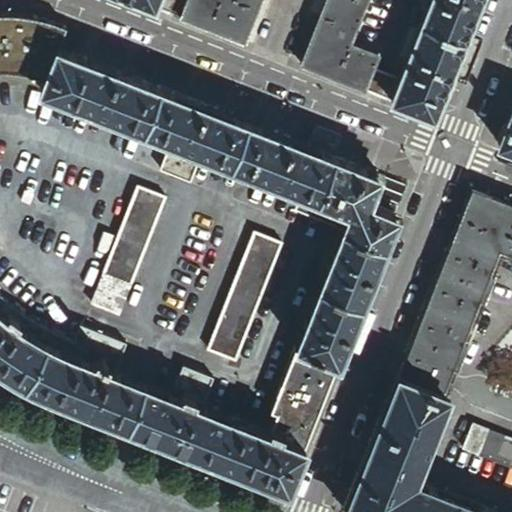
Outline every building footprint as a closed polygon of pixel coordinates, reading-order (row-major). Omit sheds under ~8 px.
[(156,0),(154,6),(181,17),(187,0),(156,0)] [(245,42),(261,0),(187,0),(181,17),(245,42)] [(325,0),(300,64),(365,89),(373,68),(379,53),(351,42),(366,0),(325,0)] [(431,0),(401,78),(392,100),(434,116),(479,0),(431,0)] [(0,72),(14,72),(26,74),(34,76),(43,79),(56,46),(58,47),(65,29),(66,27),(45,19),(24,15),(14,14),(2,14),(0,13),(0,72)] [(79,35),(65,29),(58,47),(72,53),(79,35)] [(296,345),(339,361),(397,215),(366,202),(378,173),(334,156),(309,146),(308,145),(72,53),(58,47),(56,46),(43,79),(39,88),(171,140),(202,152),(302,191),(349,210),(342,227),(296,345)] [(373,68),(365,89),(392,100),(401,78),(373,68)] [(511,105),(498,142),(511,147),(511,105)] [(309,146),(334,156),(341,138),(315,128),(308,145),(309,146)] [(191,180),(202,152),(171,140),(160,169),(191,180)] [(138,185),(103,273),(132,284),(166,196),(138,185)] [(511,259),(511,201),(472,185),(401,365),(398,373),(449,393),(452,385),(503,256),(511,259)] [(295,209),(342,227),(349,210),(302,191),(295,209)] [(282,241),(254,231),(208,348),(236,359),(282,241)] [(132,284),(103,273),(92,303),(120,315),(132,284)] [(0,368),(17,379),(41,391),(219,461),(239,468),(252,474),(289,488),(306,446),(270,432),(203,406),(173,394),(116,372),(69,353),(74,342),(49,330),(25,314),(7,301),(0,294),(0,368)] [(74,342),(69,353),(116,372),(127,343),(81,324),(74,342)] [(270,432),(306,446),(339,361),(296,345),(271,410),(278,412),(270,432)] [(185,365),(173,394),(203,406),(214,377),(185,365)] [(498,511),(415,480),(449,393),(398,373),(344,510),(348,511),(498,511)] [(511,439),(473,424),(463,449),(511,468),(511,439)] [(234,479),(239,468),(219,461),(215,471),(234,479)] [(285,499),(289,488),(252,474),(248,485),(285,499)]
